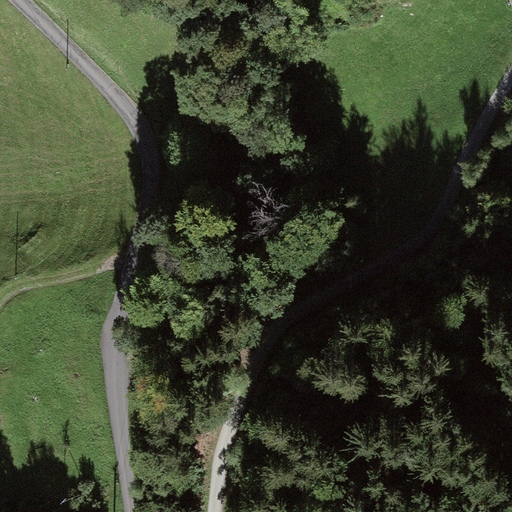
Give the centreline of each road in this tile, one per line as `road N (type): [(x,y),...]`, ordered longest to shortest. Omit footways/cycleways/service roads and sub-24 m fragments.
road 1 (unclassified): [(133,511),(121,442),(117,322),(151,159),(123,104),(22,0)]
road 2 (track): [(131,263),(20,286),(0,300)]
